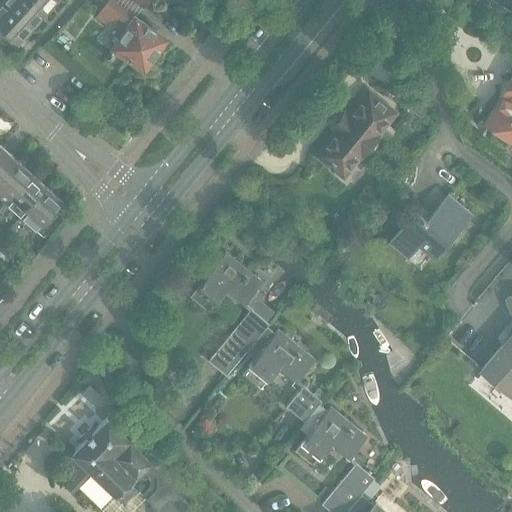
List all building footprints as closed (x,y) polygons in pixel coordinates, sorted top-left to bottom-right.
[(32,28),(46,13),(31,0),(4,0),(3,2),(32,28)] [(31,0),(46,13),(57,0),(31,0)] [(152,58),(165,38),(135,17),(135,16),(112,0),(106,0),(95,18),(109,28),(117,18),(127,25),(111,48),(143,70),(145,67),(149,67),(152,62),(152,58)] [(132,0),(143,9),(150,0),(132,0)] [(502,18),(506,12),(488,0),(482,10),(502,18)] [(511,0),(495,0),(511,9),(511,0)] [(0,28),(18,44),(32,28),(3,2),(0,4),(0,28)] [(511,76),(484,123),(511,140),(511,76)] [(393,94),(420,116),(427,109),(399,86),(393,94)] [(318,154),(343,174),(364,149),(368,149),(371,148),(373,145),(374,141),(373,138),(393,112),(368,92),(318,154)] [(0,178),(18,159),(3,145),(0,148),(0,178)] [(0,195),(8,202),(34,173),(18,159),(0,178),(0,195)] [(22,215),(49,186),(34,173),(8,202),(22,215)] [(49,186),(22,215),(45,236),(65,214),(58,208),(65,201),(49,186)] [(416,211),(391,241),(408,255),(419,243),(434,256),(470,214),(447,195),(426,220),(416,211)] [(226,250),(189,294),(209,310),(228,288),(244,302),(245,302),(251,307),(208,360),(225,374),(246,350),(252,343),(253,344),(268,326),(270,324),(267,320),(275,311),(274,310),(262,300),(263,299),(265,296),(263,294),(256,288),(262,281),(255,275),(226,250)] [(511,312),(511,333),(482,369),(497,382),(496,383),(511,396),(511,295),(507,298),(511,312)] [(255,357),(243,372),(255,382),(261,387),(280,365),(298,380),(315,358),(278,328),(275,332),(268,326),(253,344),(252,343),(246,350),(255,357)] [(306,421),(321,402),(324,400),(305,384),(287,405),(306,421)] [(321,402),(306,421),(313,427),(295,449),(313,464),(332,442),(349,457),(368,436),(332,405),(329,409),(321,402)] [(72,451),(57,467),(72,482),(88,467),(94,472),(78,488),(100,509),(115,493),(124,502),(136,491),(129,483),(146,466),(156,476),(156,489),(146,499),(156,510),(156,511),(191,511),(192,508),(182,499),(192,489),(148,446),(143,451),(108,416),(99,425),(96,421),(76,441),(79,445),(72,451)] [(357,462),(323,503),(334,511),(347,511),(363,494),(374,480),(376,477),(357,462)] [(374,480),(363,494),(368,499),(380,485),(374,480)] [(347,511),(387,511),(377,504),(376,503),(375,504),(368,499),(363,494),(347,511)]
